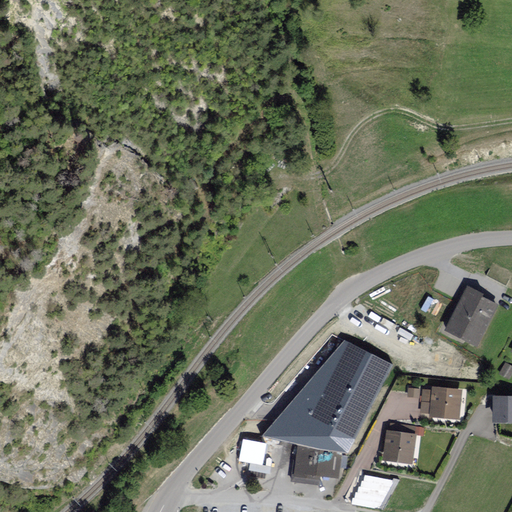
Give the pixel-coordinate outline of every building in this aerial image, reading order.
[(487,276),(507,286),(511,274),(511,271),(493,262),(487,276)] [(501,303),(467,285),(443,330),(477,348),(501,303)] [(264,435),(297,444),(293,478),(337,484),(342,454),(349,453),(392,365),(345,340),(264,435)] [(511,369),(511,367),(505,363),(498,374),(506,379),(511,369)] [(462,389),(432,387),(429,419),(459,421),(462,389)] [(419,389),(409,388),(409,395),(418,396),(419,389)] [(511,395),(493,396),(493,423),(511,423),(511,395)] [(414,435),(386,432),(382,460),(410,464),(414,435)] [(263,463),(267,441),(243,437),(239,459),(263,463)] [(356,504),(385,507),(389,477),(360,473),(356,504)]
